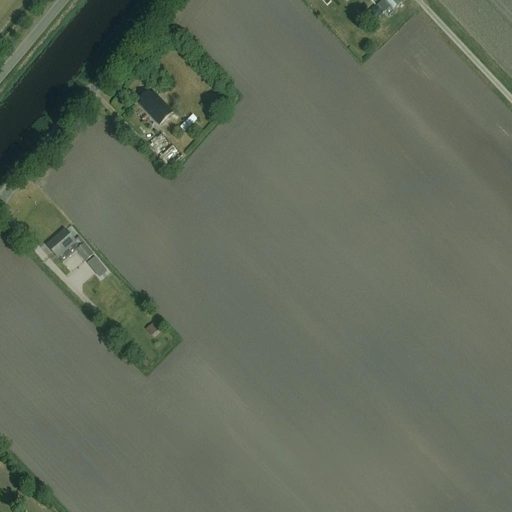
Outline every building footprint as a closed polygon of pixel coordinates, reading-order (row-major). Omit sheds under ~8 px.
[(403,2),(401,0),(381,0),(392,12),(403,2)] [(170,116),(173,114),(163,103),(162,104),(153,93),(149,96),(147,94),(141,100),(143,101),(139,105),(159,126),(164,122),(166,125),(173,119),(170,116)] [(171,168),(178,162),(174,158),(179,154),(173,148),(168,153),(163,147),(157,152),(171,168)] [(58,259),(76,243),(66,231),(47,247),(58,259)] [(86,262),(93,256),(85,245),(77,251),(86,262)] [(154,323),(146,330),(151,337),(160,330),(154,323)]
